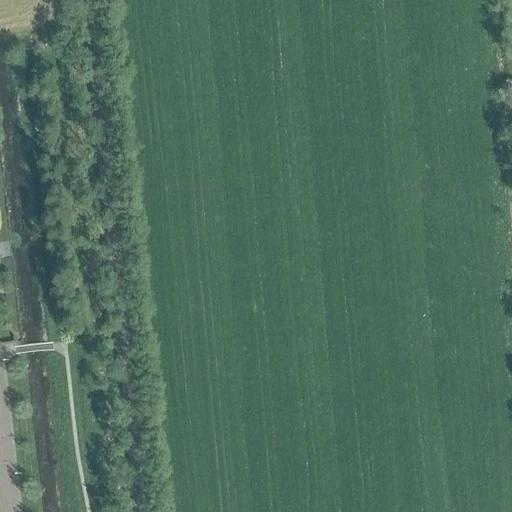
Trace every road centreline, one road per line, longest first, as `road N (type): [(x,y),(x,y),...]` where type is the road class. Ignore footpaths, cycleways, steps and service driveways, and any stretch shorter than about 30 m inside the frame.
road 1 (track): [(62,345),(49,313),(25,73),(37,59),(50,58),(60,71),(86,325),(75,344)]
road 2 (unclassified): [(138,511),(88,0)]
